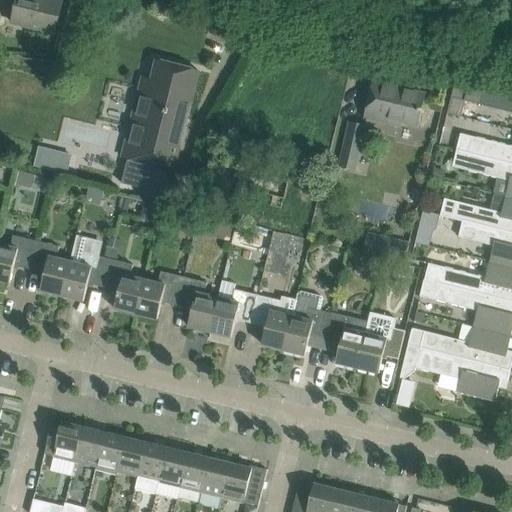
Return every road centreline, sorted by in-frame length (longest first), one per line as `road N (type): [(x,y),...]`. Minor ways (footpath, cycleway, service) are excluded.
road 1 (residential): [(511,61),(264,0)]
road 2 (residential): [(298,414),(51,354)]
road 3 (residential): [(511,468),(298,414)]
road 4 (residential): [(12,511),(51,354)]
